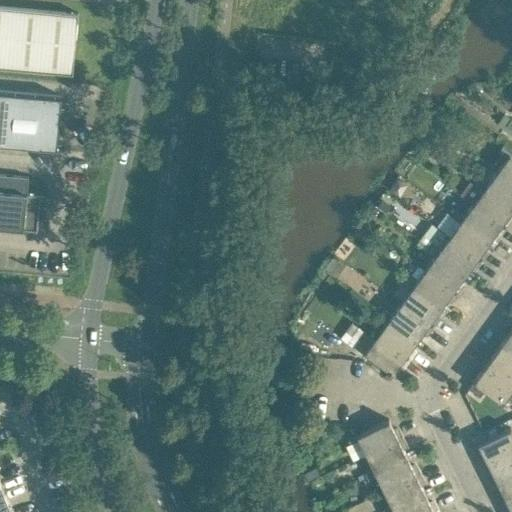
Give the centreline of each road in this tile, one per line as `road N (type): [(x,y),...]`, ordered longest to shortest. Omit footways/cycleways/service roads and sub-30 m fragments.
road 1 (secondary): [(146,344),(189,0)]
road 2 (secondary): [(156,0),(88,339)]
road 3 (residential): [(480,511),(429,395),(511,277)]
road 4 (secondary): [(88,339),(90,412),(117,511)]
road 5 (secondary): [(178,511),(152,445),(146,344)]
